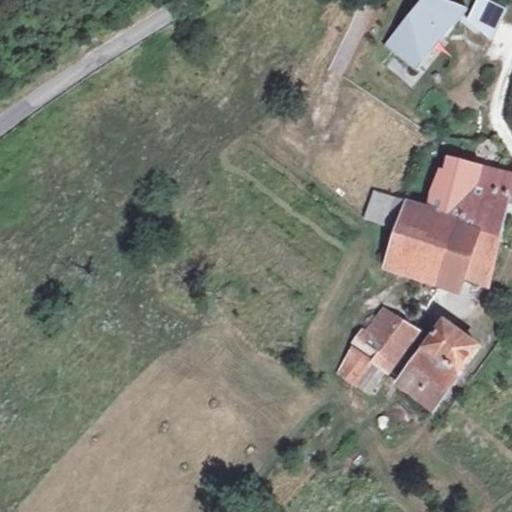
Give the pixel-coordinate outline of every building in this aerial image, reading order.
[(471,10),(445,0),(423,0),(386,46),(422,75),(463,24),(471,10)] [(511,9),(511,8),(491,0),(477,0),(473,9),(465,26),(493,42),(511,9)] [(442,217),(420,277),(442,287),(448,270),(488,286),(498,239),(508,199),(511,199),(511,174),(480,167),(449,160),(447,173),(439,171),(429,195),(428,211),(442,217)] [(442,217),(428,211),(413,205),(410,204),(391,265),(420,277),(442,217)] [(371,399),(389,376),(378,368),(374,366),(376,362),(392,341),(398,346),(406,351),(418,334),(410,328),(385,310),(369,335),(366,332),(354,348),(358,351),(340,377),(371,399)] [(461,373),(479,348),(445,323),(427,349),(401,385),(434,410),(461,373)] [(378,368),(389,376),(406,351),(398,346),(392,341),(376,362),(374,366),(378,368)]
